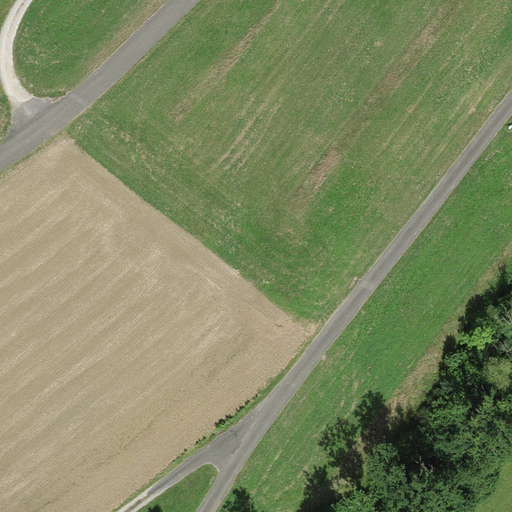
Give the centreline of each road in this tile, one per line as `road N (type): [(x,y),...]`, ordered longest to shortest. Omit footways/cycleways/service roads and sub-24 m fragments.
road 1 (track): [(206,511),(249,432),(511,97)]
road 2 (unclassified): [(0,158),(40,132),(181,0)]
road 3 (track): [(23,0),(1,47),(8,83),(40,132)]
road 4 (track): [(138,511),(202,455),(249,432)]
